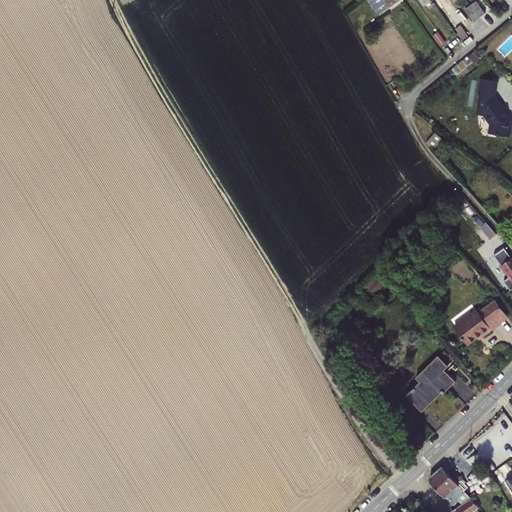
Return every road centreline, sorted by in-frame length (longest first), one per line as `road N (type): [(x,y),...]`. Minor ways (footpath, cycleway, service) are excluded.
road 1 (track): [(112,0),(275,281),(406,479)]
road 2 (track): [(511,248),(431,157),(409,109),(511,15)]
road 3 (secondary): [(511,377),(412,474)]
